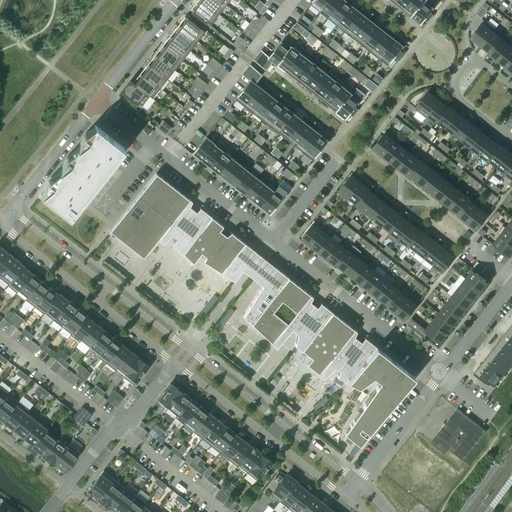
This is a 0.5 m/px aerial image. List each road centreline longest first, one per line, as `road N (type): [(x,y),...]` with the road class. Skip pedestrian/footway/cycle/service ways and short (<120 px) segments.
road 1 (residential): [(280,422),(105,284)]
road 2 (residential): [(274,242),(444,374)]
road 3 (residential): [(69,487),(173,361)]
road 4 (residential): [(511,87),(479,64),(461,73),(455,88),(511,140)]
road 5 (residential): [(444,374),(356,481)]
road 6 (residential): [(97,103),(11,208)]
road 7 (residential): [(169,160),(274,242)]
road 8 (residential): [(178,0),(97,103)]
road 9 (residential): [(173,361),(268,436)]
road 10 (residential): [(105,284),(11,208)]
road 11 (residential): [(0,224),(94,299)]
